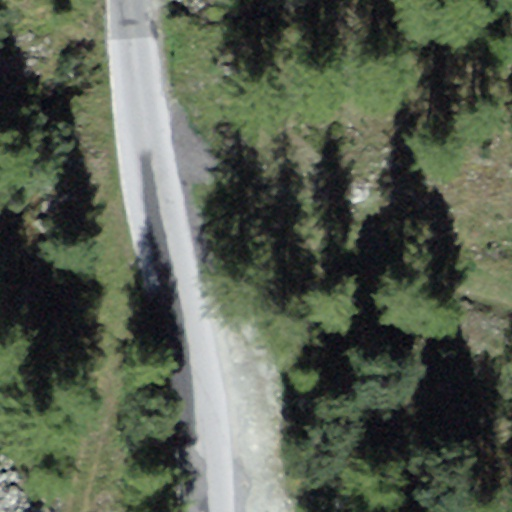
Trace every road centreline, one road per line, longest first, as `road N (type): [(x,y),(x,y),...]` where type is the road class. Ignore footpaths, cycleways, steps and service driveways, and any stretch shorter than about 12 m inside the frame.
road 1 (tertiary): [(207,511),(123,0)]
road 2 (track): [(148,166),(284,223),(511,299)]
